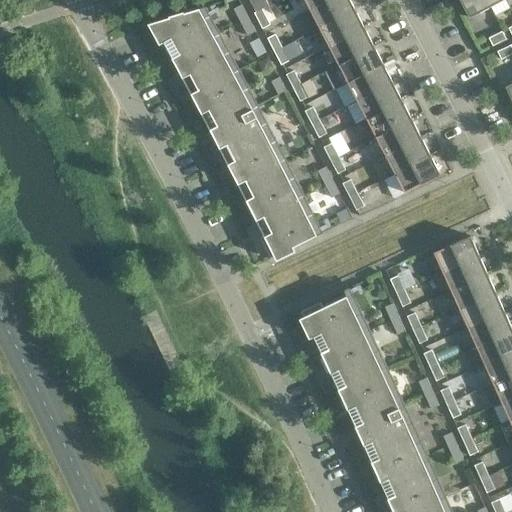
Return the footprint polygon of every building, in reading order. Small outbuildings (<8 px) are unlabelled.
[(304,0),(310,10),(329,0),(304,0)] [(355,10),(350,0),(329,0),(310,10),(319,28),(355,10)] [(489,7),(485,0),(460,0),(469,18),(489,7)] [(206,8),(206,7),(200,9),(199,8),(184,13),(183,12),(168,16),(168,17),(148,24),(159,45),(163,42),(172,59),(190,92),(215,139),(237,183),(256,219),(264,236),(260,238),(270,258),(274,256),(276,261),(295,251),(293,247),(323,232),(322,231),(334,225),(332,221),(330,222),(327,217),(317,222),(304,195),(286,158),(267,122),(258,105),(239,69),(220,33),(213,20),(222,15),(219,9),(221,8),(219,4),(206,8)] [(248,18),(241,5),(233,9),(240,22),(248,18)] [(262,9),(254,13),(262,29),(270,25),(262,9)] [(364,28),(355,10),(319,28),(329,46),(364,28)] [(255,32),(248,18),(240,22),(247,36),(255,32)] [(374,46),(364,28),(329,46),(338,64),(374,46)] [(489,38),(493,46),(506,39),(502,31),(489,38)] [(274,33),(267,37),(274,51),(282,47),(274,33)] [(259,39),(250,44),(257,57),(266,53),(259,39)] [(511,54),(511,47),(511,45),(498,51),(502,59),(511,54)] [(383,64),(374,46),(338,64),(348,83),(383,64)] [(289,61),(282,47),(274,51),(281,65),(289,61)] [(269,59),(259,63),(264,74),(274,69),(269,59)] [(393,82),(383,64),(348,83),(357,101),(393,82)] [(293,69),(286,74),(293,87),(301,83),(293,69)] [(286,91),(279,77),(271,81),(278,95),(286,91)] [(402,100),(393,82),(357,101),(367,119),(402,100)] [(308,97),(301,83),(293,87),(300,101),(308,97)] [(412,119),(402,100),(367,119),(376,137),(412,119)] [(312,106),(304,110),(312,124),(320,120),(312,106)] [(421,137),(412,119),(376,137),(385,155),(421,137)] [(327,134),(320,120),(312,124),(319,138),(327,134)] [(430,155),(421,137),(385,155),(395,173),(430,155)] [(331,142),(323,146),(330,160),(338,156),(331,142)] [(440,174),(430,155),(395,173),(405,192),(440,174)] [(345,170),(338,156),(330,160),(337,174),(345,170)] [(333,180),(326,167),(318,171),(325,184),(333,180)] [(350,178),(342,182),(349,196),(357,192),(350,178)] [(340,194),(333,180),(325,184),(332,198),(340,194)] [(364,206),(357,192),(349,196),(356,210),(364,206)] [(346,209),(336,214),(340,221),(350,216),(346,209)] [(434,252),(442,272),(479,255),(470,236),(434,252)] [(487,274),(479,255),(442,272),(451,290),(487,274)] [(398,274),(389,278),(396,292),(404,289),(398,274)] [(496,292),(487,274),(451,290),(459,309),(496,292)] [(350,289),(350,288),(349,287),(301,311),(303,316),(299,318),(309,339),(313,336),(321,354),(337,387),(359,435),(380,481),(393,511),(452,511),(445,496),(429,459),(412,422),(405,404),(387,367),(370,331),(355,298),(365,293),(362,288),(364,287),(362,283),(350,289)] [(410,303),(404,289),(396,292),(402,306),(410,303)] [(504,311),(496,292),(459,309),(468,328),(504,311)] [(399,317),(393,303),(385,307),(391,321),(399,317)] [(414,311),(406,315),(413,329),(421,326),(414,311)] [(511,329),(511,328),(504,311),(468,328),(476,346),(511,329)] [(405,331),(399,317),(391,321),(397,334),(405,331)] [(427,340),(421,326),(413,329),(419,344),(427,340)] [(511,352),(511,329),(476,346),(484,365),(511,352)] [(431,349),(423,352),(429,367),(438,363),(431,349)] [(511,374),(511,352),(484,365),(493,383),(511,374)] [(444,377),(438,363),(429,367),(436,381),(444,377)] [(511,397),(511,374),(493,383),(484,387),(492,406),(501,402),(511,397)] [(433,391),(426,377),(418,381),(424,395),(433,391)] [(448,386),(440,390),(446,404),(454,400),(448,386)] [(439,405),(433,391),(424,395),(431,409),(439,405)] [(511,419),(511,397),(501,402),(510,421),(511,419)] [(461,414),(454,400),(446,404),(453,418),(461,414)] [(511,419),(510,421),(501,425),(509,444),(511,442),(511,419)] [(465,423),(457,427),(463,441),(471,438),(465,423)] [(457,446),(451,432),(443,436),(449,450),(457,446)] [(478,452),(471,438),(463,441),(470,455),(478,452)] [(464,460),(457,446),(449,450),(455,464),(464,460)] [(482,461),(474,464),(480,479),(488,475),(482,461)] [(495,489),(488,475),(480,479),(486,493),(495,489)] [(498,498),(490,501),(495,511),(504,511),(505,511),(498,498)]
